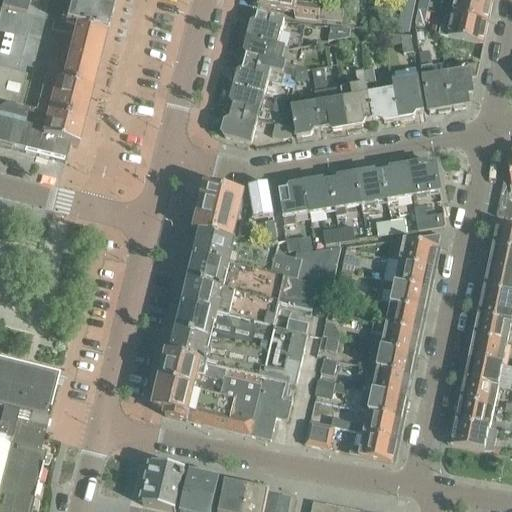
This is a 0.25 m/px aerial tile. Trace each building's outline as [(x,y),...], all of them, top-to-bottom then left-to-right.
[(2,0),(0,9),(0,10),(10,13),(103,38),(105,38),(114,0),(2,0)] [(318,23),(320,11),(320,6),(296,3),(296,0),(260,0),(259,7),(294,14),(295,20),(318,23)] [(400,0),(394,31),(409,34),(416,0),(408,0),(400,0)] [(490,2),(481,0),(455,0),(452,16),(485,23),(487,14),(489,15),(492,4),(490,3),(490,2)] [(103,38),(10,13),(0,10),(0,69),(17,74),(89,92),(103,38)] [(419,10),(416,23),(425,25),(428,12),(419,10)] [(343,13),(320,11),(318,23),(342,25),(343,13)] [(251,27),(247,40),(277,48),(283,23),(256,16),(254,25),(251,27)] [(440,28),(438,36),(481,45),(483,36),(485,36),(487,25),(485,24),(485,23),(452,16),(449,30),(440,28)] [(350,31),(330,29),(328,42),(349,40),(350,31)] [(396,37),(384,35),(386,48),(398,46),(396,37)] [(406,36),(400,38),(404,56),(414,54),(411,38),(406,39),(406,36)] [(247,40),(244,54),(245,58),(243,65),(270,73),(283,76),(294,79),(295,74),(307,72),(306,70),(296,68),(280,64),(284,50),(277,48),(247,40)] [(421,70),(429,68),(427,56),(419,57),(421,70)] [(445,77),(451,110),(454,110),(454,112),(465,110),(465,108),(469,107),(467,97),(472,96),(470,79),(476,78),(479,64),(457,68),(459,74),(445,77)] [(237,77),(234,90),(264,98),(268,82),(281,86),(283,76),(270,73),(243,65),(241,75),(237,77)] [(449,110),(451,110),(445,77),(434,79),(432,68),(429,68),(421,70),(429,114),(438,112),(438,114),(450,113),(449,110)] [(33,114),(83,127),(87,113),(92,93),(89,92),(17,74),(0,69),(0,105),(29,113),(33,114)] [(324,69),(312,71),(316,95),(314,96),(316,106),(317,113),(319,132),(329,131),(330,131),(333,133),(346,131),(343,113),(339,91),(328,93),(324,69)] [(373,70),(363,72),(366,87),(376,85),(373,70)] [(395,84),(392,84),(394,92),(393,93),(397,113),(398,123),(412,120),(415,117),(415,116),(423,115),(423,113),(419,88),(417,80),(416,71),(393,75),(395,84)] [(307,72),(295,74),(297,84),(309,82),(307,72)] [(343,113),(346,131),(361,129),(364,126),(364,125),(372,123),(368,97),(363,72),(354,74),(357,88),(339,91),(343,113)] [(293,89),(295,80),(294,79),(283,76),(281,86),(293,89)] [(231,113),(230,116),(257,123),(260,113),(264,98),(234,90),(230,104),(232,108),(231,113)] [(368,97),(372,123),(381,122),(381,123),(382,122),(384,125),(398,123),(397,113),(393,93),(368,97)] [(276,100),(273,112),(283,115),(288,116),(286,103),(276,100)] [(316,106),(290,110),(291,113),(295,140),(310,138),(312,134),(312,133),(319,132),(317,113),(316,106)] [(0,147),(64,164),(69,148),(76,150),(83,127),(33,114),(29,130),(0,121),(0,147)] [(225,125),(224,127),(222,136),(224,140),(250,147),(257,123),(230,116),(228,123),(225,125)] [(275,126),(272,139),(278,140),(282,141),(292,140),(290,129),(275,126)] [(503,182),(496,218),(504,219),(508,200),(509,195),(511,194),(511,153),(511,156),(511,164),(508,165),(510,181),(503,182)] [(408,168),(413,198),(440,194),(435,166),(434,166),(434,167),(426,168),(426,166),(408,168)] [(382,175),(387,202),(413,198),(408,168),(390,171),(390,173),(382,175)] [(387,202),(382,175),(374,176),(374,174),(356,177),(361,207),(387,202)] [(330,184),(335,211),(336,219),(346,217),(344,209),(361,207),(356,177),(338,180),(339,182),(330,184)] [(304,186),(309,215),(335,211),(330,184),(322,185),(322,183),(304,186)] [(198,229),(198,231),(232,240),(243,242),(250,214),(252,213),(254,222),(272,218),(267,186),(230,192),(230,195),(208,190),(204,204),(205,204),(199,229),(198,229)] [(287,192),(279,193),(283,219),(285,228),(296,226),(294,218),(309,215),(304,186),(290,188),(287,192)] [(419,232),(444,228),(445,228),(445,226),(443,216),(433,217),(434,219),(427,220),(426,210),(416,211),(417,221),(419,232)] [(390,225),(392,236),(407,233),(405,223),(390,225)] [(274,224),(265,226),(268,246),(277,244),(274,225),(274,224)] [(392,236),(390,225),(376,227),(378,238),(392,236)] [(492,235),(490,248),(493,249),(493,248),(511,252),(511,229),(497,226),(496,234),(492,235)] [(353,230),(339,232),(340,243),(355,241),(353,230)] [(197,252),(195,259),(284,280),(315,288),(331,291),(341,250),(301,256),(301,253),(297,254),(298,257),(297,257),(296,262),(276,257),(278,248),(278,244),(277,244),(268,246),(261,247),(232,240),(198,231),(193,249),(197,252)] [(340,243),(339,232),(324,234),(326,245),(340,243)] [(404,242),(399,264),(433,271),(435,272),(438,259),(436,257),(440,236),(411,240),(411,243),(404,242)] [(289,255),(297,254),(301,253),(298,240),(286,243),(289,255)] [(485,270),(488,270),(511,274),(511,252),(493,248),(493,249),(491,255),(488,256),(485,270)] [(342,274),(358,277),(361,261),(345,258),(342,274)] [(189,266),(185,284),(278,306),(310,313),(315,288),(284,280),(195,259),(194,265),(189,266)] [(431,278),(433,271),(399,264),(395,286),(428,293),(431,294),(434,280),(431,278)] [(511,297),(511,274),(488,270),(487,277),(483,278),(481,291),(484,291),(511,297)] [(353,282),(341,279),(337,296),(349,299),(353,282)] [(379,305),(390,307),(424,314),(426,315),(429,302),(427,300),(428,293),(395,286),(383,283),(379,305)] [(272,330),(278,306),(185,284),(181,299),(184,302),(183,308),(272,330)] [(475,318),(478,319),(478,318),(511,325),(511,321),(511,297),(484,291),(481,304),(478,305),(475,318)] [(422,321),(424,314),(390,307),(386,329),(419,336),(422,337),(425,323),(422,321)] [(167,358),(256,379),(265,381),(255,421),(251,439),(271,443),(276,421),(288,424),(293,400),(289,399),(292,388),(295,389),(307,339),(305,338),(285,333),(272,330),(183,308),(181,314),(177,315),(169,349),(172,352),(171,358),(167,357),(167,358)] [(511,325),(478,318),(478,319),(477,325),(473,326),(471,339),(507,346),(509,334),(511,334),(511,325)] [(288,322),(285,333),(305,338),(307,326),(288,322)] [(323,338),(327,338),(339,341),(340,337),(334,326),(326,324),(323,338)] [(418,343),(419,336),(386,329),(374,326),(372,334),(384,337),(381,350),(418,357),(420,345),(418,343)] [(339,341),(327,338),(324,352),(336,355),(339,341)] [(471,354),(469,360),(469,361),(502,368),(507,346),(471,339),(468,351),(471,354)] [(415,370),(418,357),(381,350),(377,371),(410,378),(412,371),(415,370)] [(167,358),(154,409),(163,412),(166,412),(165,418),(216,430),(227,433),(251,439),(255,421),(265,381),(256,379),(167,358)] [(466,375),(465,381),(465,382),(498,389),(502,368),(469,361),(469,360),(466,360),(463,373),(466,375)] [(325,361),(321,376),(334,379),(337,364),(325,361)] [(0,511),(30,511),(44,456),(39,455),(56,386),(57,387),(57,385),(0,370),(0,511)] [(413,378),(410,378),(377,371),(373,392),(406,399),(407,392),(411,391),(413,378)] [(493,410),(498,389),(465,382),(465,381),(462,381),(459,394),(462,396),(460,403),(493,410)] [(336,385),(320,383),(317,399),(333,402),(336,385)] [(356,412),(368,414),(401,421),(403,414),(406,413),(409,400),(406,399),(373,392),(361,390),(356,412)] [(457,417),(456,424),(489,431),(493,410),(460,403),(457,402),(455,415),(457,417)] [(333,429),(364,435),(397,442),(398,435),(402,434),(404,421),(401,421),(368,414),(365,428),(333,421),(331,429),(333,429)] [(486,445),(489,431),(456,424),(453,423),(450,436),(453,439),(451,447),(484,453),(496,454),(498,447),(486,445)] [(329,451),(333,429),(331,429),(310,424),(305,447),(329,451)] [(364,435),(360,450),(352,448),(350,456),(392,465),(394,457),(397,456),(400,443),(397,442),(364,435)] [(142,507),(164,511),(176,511),(186,472),(152,465),(151,467),(152,467),(144,505),(143,505),(142,507)] [(189,478),(181,511),(212,511),(218,485),(189,478)] [(242,511),(249,485),(229,481),(221,511),(242,511)] [(268,489),(249,485),(242,511),(263,511),(267,495),(268,489)] [(275,511),(279,497),(267,495),(263,511),(275,511)] [(275,511),(287,511),(290,500),(279,497),(275,511)]
